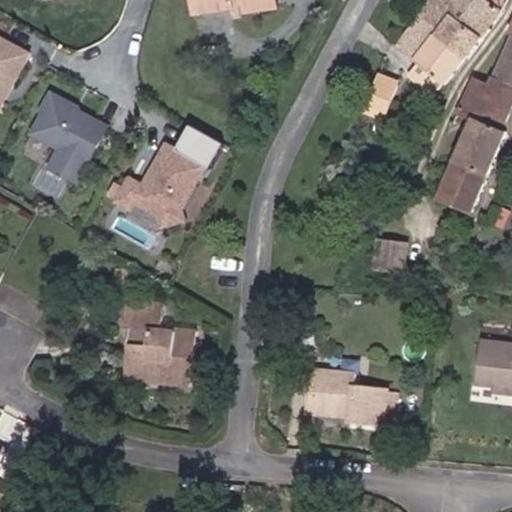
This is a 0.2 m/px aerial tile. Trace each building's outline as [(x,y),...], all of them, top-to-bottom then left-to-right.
[(199,0),(202,14),(239,8),(237,0),(199,0)] [(240,14),(281,6),(280,0),(237,0),(239,8),(240,14)] [(430,0),(422,12),(441,26),(437,32),(466,55),(501,8),(489,0),(430,0)] [(437,32),(441,26),(422,12),(406,34),(424,48),(437,32)] [(446,82),(466,55),(437,32),(424,48),(420,59),(446,82)] [(511,34),(494,75),(511,86),(511,34)] [(26,57),(0,43),(0,107),(0,105),(0,96),(4,89),(9,91),(26,57)] [(399,83),(378,73),(361,111),(382,120),(399,83)] [(505,130),(511,112),(511,86),(494,75),(490,83),(475,76),(458,112),(475,119),(439,199),(475,214),(510,133),(505,130)] [(107,129),(51,99),(31,137),(59,152),(49,171),(77,186),(107,129)] [(204,164),(165,144),(143,186),(129,179),(117,203),(132,211),(136,203),(159,215),(163,227),(186,219),(182,208),(204,164)] [(402,271),(404,243),(377,240),(374,268),(402,271)] [(140,365),(175,369),(173,380),(196,383),(201,328),(181,326),(181,331),(164,331),(166,300),(128,297),(125,326),(132,327),(131,340),(143,341),(140,365)] [(131,340),(127,376),(173,380),(175,369),(140,365),(143,341),(131,340)] [(509,388),(508,396),(511,396),(511,348),(486,346),(482,386),(495,387),(509,388)] [(359,390),(359,378),(312,375),(309,417),(354,421),(354,430),(388,432),(390,392),(359,390)] [(508,396),(509,388),(495,387),(494,395),(508,396)]
